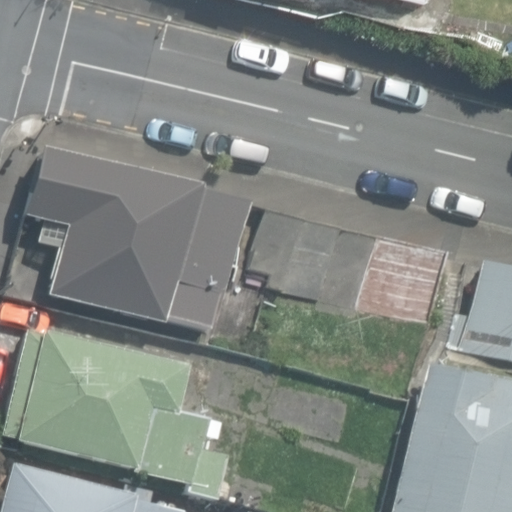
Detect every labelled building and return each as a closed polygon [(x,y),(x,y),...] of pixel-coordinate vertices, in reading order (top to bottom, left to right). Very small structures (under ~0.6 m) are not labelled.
[(221,296),(244,203),(12,146),(0,195),(0,209),(19,214),(17,219),(62,230),(44,301),(157,328),(158,321),(206,333),(216,294),(221,296)] [(257,286),(424,328),(441,257),(262,213),(245,283),(257,286)] [(458,352),(511,364),(511,272),(478,265),(458,352)] [(0,413),(0,441),(211,497),(220,460),(192,453),(196,438),(210,442),(214,428),(171,417),(184,370),(40,332),(39,336),(22,331),(0,413)] [(511,391),(421,367),(381,511),(506,511),(511,491),(511,391)] [(163,511),(128,503),(128,500),(5,469),(4,469),(0,484),(0,511),(163,511)]
